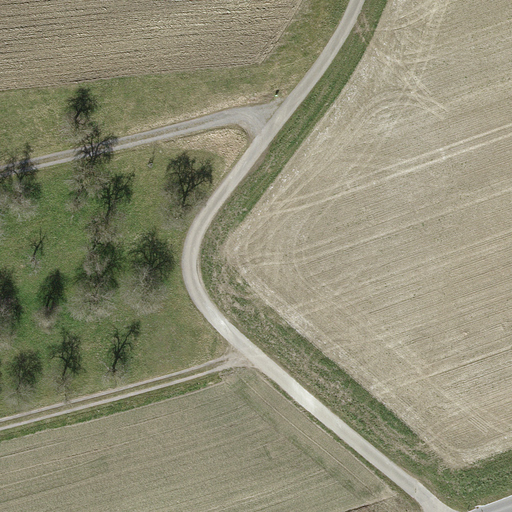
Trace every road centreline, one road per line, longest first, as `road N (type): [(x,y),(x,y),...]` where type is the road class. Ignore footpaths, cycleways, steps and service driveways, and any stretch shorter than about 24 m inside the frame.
road 1 (track): [(436,511),(204,303),(191,272),(198,236),(271,137)]
road 2 (track): [(271,137),(249,116),(0,175)]
road 3 (track): [(0,426),(219,370),(242,344)]
road 4 (track): [(271,137),(340,51),(362,0)]
